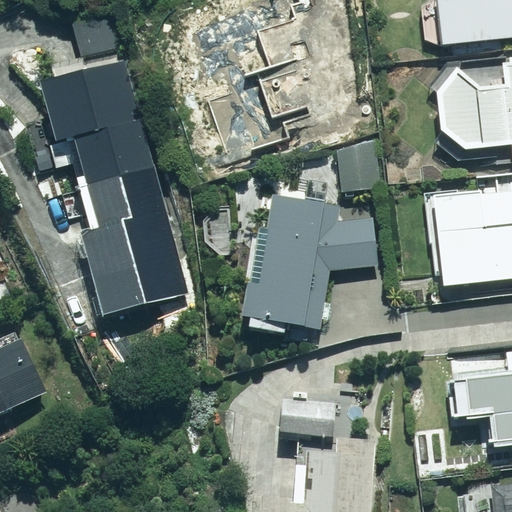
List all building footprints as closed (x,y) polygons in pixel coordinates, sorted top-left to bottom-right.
[(296,0),(279,0),(237,15),(254,64),(241,69),(236,55),(189,71),(194,85),(188,87),(212,154),(278,132),(281,141),(339,121),(296,0)] [(435,51),(511,42),(511,0),(443,0),(429,2),(435,51)] [(430,101),(436,148),(459,166),(478,163),(477,155),(505,151),(507,168),(511,167),(511,63),(498,66),(501,92),(480,94),(454,71),(430,101)] [(31,92),(50,155),(69,149),(94,237),(75,243),(98,321),(187,295),(120,66),(31,92)] [(336,152),(338,196),(379,194),(377,150),(336,152)] [(511,188),(509,189),(511,212),(511,226),(483,230),(479,193),(427,199),(438,292),(511,283),(511,188)] [(248,245),(238,329),(320,339),(328,274),(373,269),(374,222),(331,222),(267,202),(261,247),(248,245)] [(0,355),(0,419),(44,398),(18,346),(0,355)] [(511,455),(511,359),(453,365),(454,380),(445,380),(449,425),(482,422),(485,457),(511,455)] [(276,403),(274,440),(330,442),(332,405),(276,403)] [(309,455),(292,454),(288,511),(369,511),(374,443),(334,441),(334,451),(309,449),(309,455)] [(511,511),(511,488),(485,491),(487,511),(511,511)]
